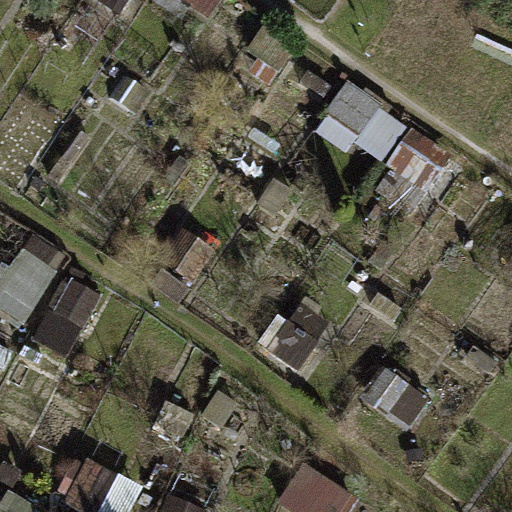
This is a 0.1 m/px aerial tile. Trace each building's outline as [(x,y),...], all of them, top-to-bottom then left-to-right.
[(325,128),(387,167),(415,122),(353,84),(325,128)] [(415,128),(379,188),(423,214),(459,154),(415,128)] [(0,312),(31,328),(56,279),(0,250),(0,312)] [(76,358),(109,293),(65,271),(32,337),(76,358)] [(87,511),(135,511),(147,488),(91,462),(71,504),(87,511)] [(290,511),(358,511),(365,500),(311,469),(287,510),(290,511)]
